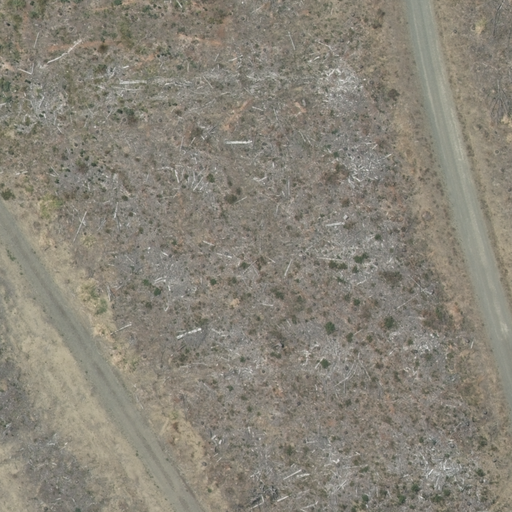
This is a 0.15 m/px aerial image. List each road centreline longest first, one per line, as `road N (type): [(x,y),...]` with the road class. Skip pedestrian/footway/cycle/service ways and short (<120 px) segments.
road 1 (track): [(511,390),(428,94),(420,0)]
road 2 (track): [(177,511),(0,227)]
